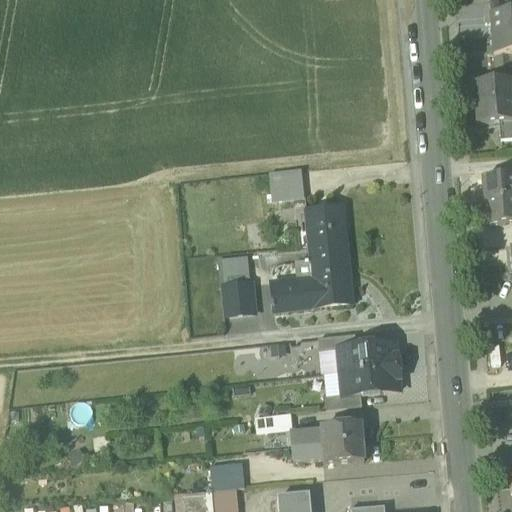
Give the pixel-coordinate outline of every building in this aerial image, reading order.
[(505,16),(505,15),(504,4),(490,5),(491,17),(505,16)] [(490,17),(491,38),(511,36),(511,15),(505,15),(505,16),(491,17),(490,17)] [(493,60),(494,60),(509,59),(511,58),(511,36),(491,38),(492,52),(488,52),(489,59),(493,59),(493,60)] [(495,72),(509,71),(509,59),(494,60),(495,72)] [(496,85),(511,84),(510,76),(509,71),(495,72),(496,85)] [(473,87),(475,107),(511,104),(511,99),(511,84),(496,85),(473,87)] [(477,129),(499,127),(511,126),(511,104),(475,107),(477,129)] [(511,126),(499,127),(500,144),(511,143),(511,126)] [(269,177),(272,206),(304,202),(301,174),(269,177)] [(483,205),(511,202),(511,178),(481,181),(483,205)] [(511,227),(511,202),(483,205),(485,229),(511,227)] [(305,215),(309,251),(345,248),(341,211),(305,215)] [(351,307),(345,248),(309,251),(309,252),(310,265),(295,266),(296,282),(297,288),(271,291),(273,306),(270,306),(271,312),(274,311),(274,315),(313,311),(351,307)] [(271,285),(271,291),(297,288),(296,282),(271,285)] [(222,291),(225,321),(254,318),(251,288),(222,291)] [(317,343),(318,356),(338,354),(338,353),(355,351),(354,339),(317,343)] [(511,366),(511,363),(511,346),(488,347),(489,368),(511,366)] [(393,347),(376,349),(355,351),(338,353),(338,354),(340,377),(398,371),(397,361),(394,359),(393,347)] [(338,354),(318,356),(321,379),(322,379),(340,377),(338,354)] [(399,381),(398,371),(340,377),(342,400),(342,401),(360,399),(381,397),(398,395),(397,383),(399,381)] [(322,379),(324,401),(342,400),(340,377),(322,379)] [(324,401),(325,415),(361,411),(360,399),(342,401),(342,400),(324,401)] [(257,422),(258,438),(290,434),(289,418),(257,422)] [(290,438),(291,452),(362,446),(360,428),(320,431),(320,435),(290,438)] [(363,465),(362,446),(291,452),(292,467),(322,464),(323,468),(363,465)] [(210,470),(212,494),(244,492),(241,467),(210,470)] [(237,511),(236,494),(212,495),(213,511),(237,511)] [(212,495),(174,499),(174,511),(213,511),(212,495)] [(276,502),(277,511),(309,511),(309,499),(308,499),(284,501),(276,502)]
